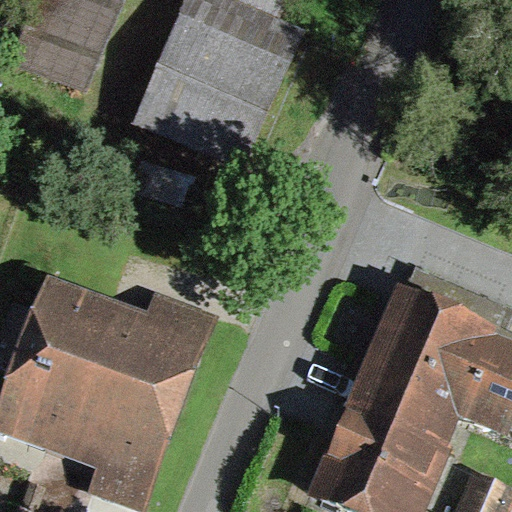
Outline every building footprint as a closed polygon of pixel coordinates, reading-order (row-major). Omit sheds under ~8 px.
[(70,102),(113,0),(34,0),(3,74),(70,102)] [(195,0),(131,142),(218,181),(279,45),(249,32),(263,0),(195,0)] [(182,355),(42,304),(0,417),(0,451),(128,499),(182,355)] [(425,511),(485,361),(388,323),(313,511),(425,511)] [(497,511),(500,505),(464,492),(456,511),(497,511)]
